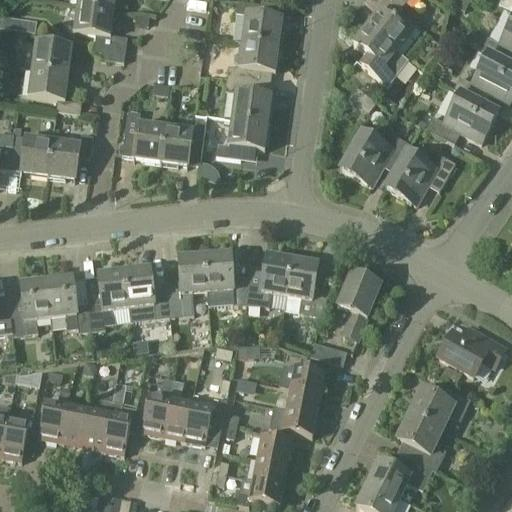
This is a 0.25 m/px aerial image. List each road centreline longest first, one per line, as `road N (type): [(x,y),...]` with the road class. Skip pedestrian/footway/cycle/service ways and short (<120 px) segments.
road 1 (residential): [(323,511),(443,277)]
road 2 (residential): [(93,230),(109,101),(179,31)]
road 3 (residential): [(9,503),(29,467),(208,511)]
road 4 (residential): [(294,217),(323,0)]
road 5 (residential): [(93,230),(219,214),(294,217)]
road 6 (residential): [(294,217),(399,251),(443,277)]
road 7 (residential): [(443,277),(511,177)]
